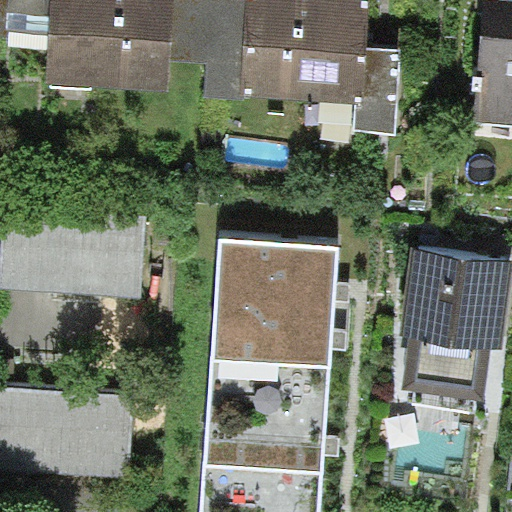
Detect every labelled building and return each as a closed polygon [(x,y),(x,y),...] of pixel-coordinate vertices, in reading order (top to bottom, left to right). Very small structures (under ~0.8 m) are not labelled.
[(0,0),(0,30),(11,31),(10,43),(41,44),(39,70),(163,75),(165,47),(183,48),(183,52),(201,53),(199,85),(238,86),(238,82),(314,85),(313,113),(390,117),(393,36),(364,35),(365,0),(0,0)] [(511,0),(474,0),(470,144),(511,145),(511,0)] [(138,206),(0,196),(0,277),(133,287),(138,206)] [(511,275),(511,246),(413,233),(401,315),(413,317),(406,371),(484,382),(492,330),(504,331),(511,275)] [(319,511),(334,241),(222,235),(206,511),(319,511)] [(134,388),(0,379),(0,462),(129,471),(134,388)]
